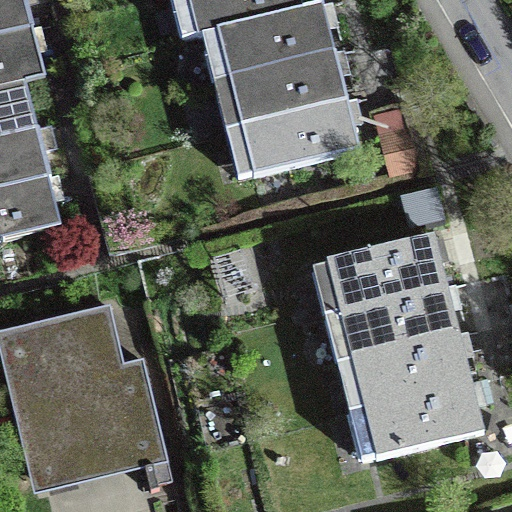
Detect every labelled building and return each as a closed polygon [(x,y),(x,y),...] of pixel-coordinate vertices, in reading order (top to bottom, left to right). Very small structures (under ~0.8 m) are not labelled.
[(0,0),(0,37),(30,29),(22,0),(0,0)] [(304,15),(300,0),(173,0),(184,45),(204,40),(304,15)] [(204,40),(215,85),(336,56),(325,10),(304,15),(204,40)] [(43,77),(30,29),(0,37),(0,88),(21,82),(43,77)] [(347,103),(336,56),(215,85),(226,133),(252,127),(347,103)] [(0,140),(34,131),(21,82),(0,88),(0,140)] [(362,155),(347,103),(252,127),(265,178),(362,155)] [(0,190),(47,179),(34,131),(0,140),(0,190)] [(0,243),(60,228),(47,179),(0,190),(0,243)] [(438,185),(401,193),(408,222),(445,214),(438,185)] [(338,269),(350,312),(446,287),(435,244),(338,269)] [(334,367),(361,360),(458,335),(446,287),(350,312),(322,319),(334,367)] [(109,315),(0,340),(0,353),(33,497),(165,467),(143,370),(123,375),(109,315)] [(361,360),(373,408),(470,383),(458,335),(361,360)] [(483,433),(470,383),(373,408),(386,458),(483,433)]
